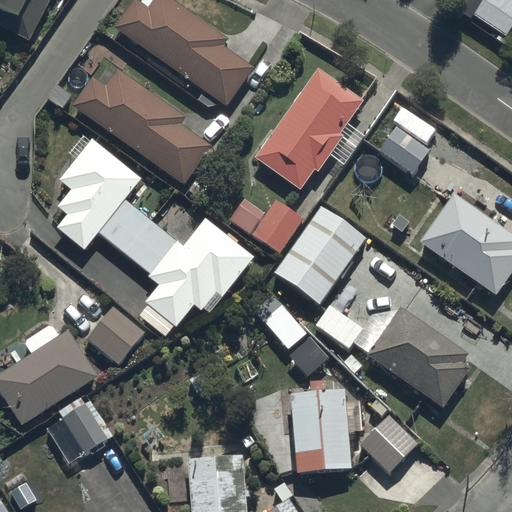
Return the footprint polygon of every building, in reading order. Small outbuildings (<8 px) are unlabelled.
[(0,0),(0,20),(1,21),(0,22),(0,33),(29,48),(53,0),(0,0)] [(128,42),(227,111),(253,73),(223,52),(230,42),(168,0),(157,0),(154,4),(148,13),(136,4),(115,34),(128,42)] [(485,0),(473,18),(507,41),(511,33),(511,2),(509,0),(485,0)] [(86,120),(186,190),(212,152),(181,131),(188,119),(119,72),(112,83),(107,90),(94,80),(72,111),(86,120)] [(255,164),(302,196),(365,105),(318,73),(255,164)] [(379,156),(412,179),(430,154),(397,131),(379,156)] [(179,245),(127,205),(143,184),(116,163),(104,154),(91,143),(58,185),(71,195),(58,212),(71,221),(60,235),(87,256),(101,238),(153,278),(149,282),(160,290),(146,308),(177,331),(194,309),(202,315),(217,297),(224,302),(255,262),(206,224),(186,250),(179,245)] [(420,247),(497,300),(511,278),(511,237),(455,198),(420,247)] [(226,223),(248,238),(264,216),(241,200),(226,223)] [(253,239),(281,259),(306,223),(278,204),(253,239)] [(275,280),(323,313),(371,244),(323,211),(275,280)] [(306,339),(280,309),(262,325),(288,355),(306,339)] [(316,332),(350,356),(365,334),(331,310),(316,332)] [(88,344),(118,370),(147,337),(116,311),(88,344)] [(367,362),(443,415),(477,365),(401,313),(367,362)] [(0,376),(0,391),(24,429),(98,383),(67,335),(0,376)] [(302,351),(287,364),(303,381),(329,357),(313,341),(302,351)] [(353,476),(346,396),(291,400),(298,480),(353,476)] [(109,443),(82,403),(44,428),(70,469),(109,443)] [(420,449),(386,419),(358,450),(392,480),(420,449)] [(190,511),(247,511),(245,463),(189,466),(190,511)] [(295,511),(289,502),(274,511),(295,511)]
